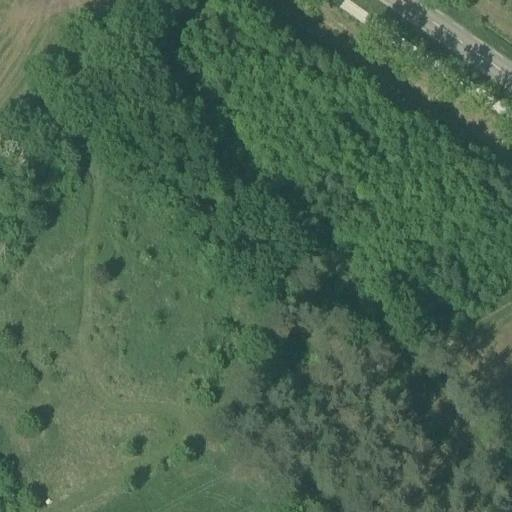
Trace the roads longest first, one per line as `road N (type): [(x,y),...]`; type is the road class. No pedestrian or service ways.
road 1 (track): [(137,0),(0,183)]
road 2 (secondary): [(511,80),(398,0)]
